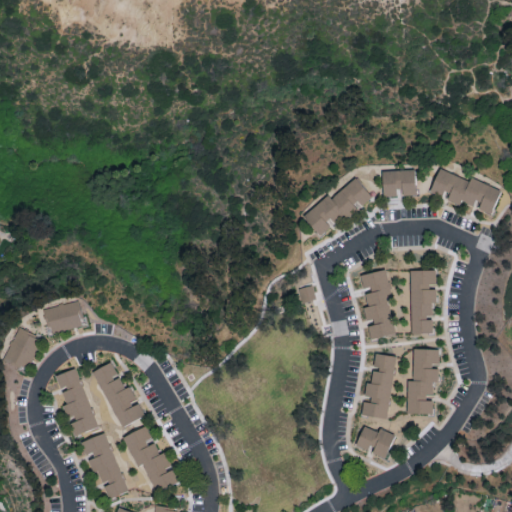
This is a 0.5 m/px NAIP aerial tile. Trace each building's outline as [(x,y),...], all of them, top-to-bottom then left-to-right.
[(501,189),(471,177),(470,180),(439,168),(430,190),(445,196),(445,198),(459,204),(461,200),(475,206),(475,207),(491,213),(501,189)] [(399,195),(416,194),(415,169),(382,170),(383,196),(399,195)] [(303,214),(319,236),(330,227),(330,226),(356,206),(357,207),(372,196),(357,176),(330,197),(329,194),(303,214)] [(370,338),(394,334),(388,298),(391,298),(386,269),(360,273),(363,290),(362,290),(367,322),(370,338)] [(409,270),(412,333),(432,332),(432,317),(433,317),(432,302),(436,302),(436,286),(435,269),(409,270)] [(300,287),(303,301),(316,299),(313,284),(300,287)] [(82,326),(79,302),(45,306),(48,331),(82,326)] [(5,360),(27,369),(41,336),(18,327),(5,360)] [(407,413),(433,413),(433,397),(433,381),(439,381),(439,365),(439,348),(413,348),(413,380),(407,380),(407,413)] [(387,418),(396,356),(375,352),(373,368),(372,368),(370,382),(366,381),(364,398),(361,414),(387,418)] [(137,401),(129,385),(125,387),(119,375),(118,375),(111,361),(93,370),(121,426),(145,415),(138,400),(137,401)] [(74,435),(98,427),(76,367),(56,374),(66,404),(63,405),(74,435)] [(123,436),(137,466),(143,463),(155,491),(180,480),(174,466),(172,467),(164,451),(160,453),(154,440),(153,441),(146,425),(123,436)] [(370,451),(385,458),(395,434),(380,428),(378,431),(364,425),(355,445),(370,451)] [(128,491),(105,432),(77,443),(83,457),(87,456),(93,472),(98,470),(103,484),(108,498),(128,491)]
